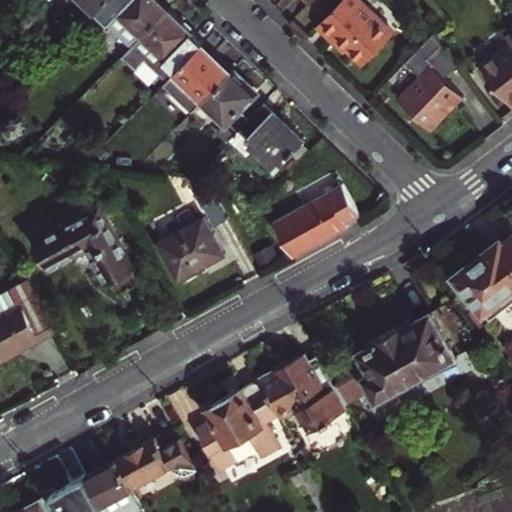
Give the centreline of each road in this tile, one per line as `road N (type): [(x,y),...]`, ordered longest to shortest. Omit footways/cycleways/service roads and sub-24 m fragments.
road 1 (residential): [(0,449),(440,208)]
road 2 (residential): [(227,0),(440,208)]
